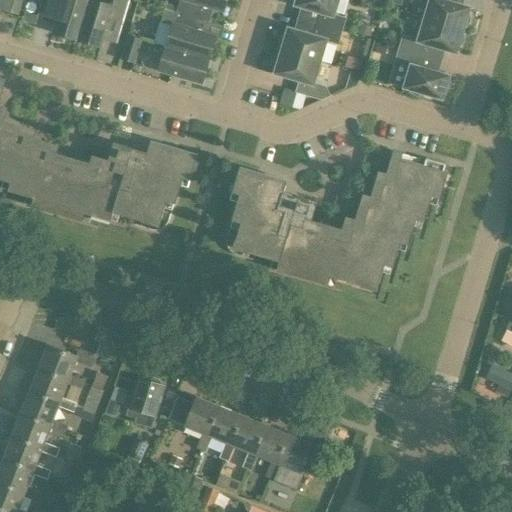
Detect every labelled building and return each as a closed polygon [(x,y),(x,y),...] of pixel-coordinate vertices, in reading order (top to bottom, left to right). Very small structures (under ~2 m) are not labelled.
[(0,0),(0,9),(21,15),(25,0),(0,0)] [(64,36),(76,40),(87,0),(46,0),(41,19),(54,23),(52,30),(64,34),(64,36)] [(90,0),(87,0),(76,40),(87,43),(88,41),(100,45),(102,39),(116,43),(122,23),(121,23),(127,0),(126,0),(100,0),(99,3),(90,0)] [(179,0),(175,13),(207,22),(212,8),(221,11),(224,0),(179,0)] [(344,19),(332,15),(336,0),(294,0),(293,5),(318,12),(315,24),(340,31),(344,19)] [(466,13),(468,7),(443,0),(428,0),(423,18),(461,30),(462,27),(465,28),(470,21),(470,14),(466,13)] [(204,34),(207,22),(175,13),(164,9),(160,22),(171,25),(165,47),(207,60),(214,37),(204,34)] [(460,32),(461,30),(423,18),(416,40),(402,36),(398,48),(440,60),(443,49),(454,52),(456,47),(460,48),(464,41),(464,34),(460,32)] [(280,50),(318,62),(324,40),(336,44),(340,31),(315,24),(312,35),(287,28),(285,35),(282,34),(279,40),(279,46),(281,46),(280,50)] [(133,63),(140,39),(127,35),(120,59),(133,63)] [(200,83),(207,60),(165,47),(158,70),(185,78),(187,82),(191,83),(194,81),(200,83)] [(440,60),(398,48),(394,61),(409,65),(402,87),(410,89),(409,91),(414,96),(421,95),(422,93),(441,98),(442,94),(445,95),(450,88),(449,81),(446,80),(447,75),(436,72),(440,60)] [(295,92),(319,99),(328,95),(324,87),(312,83),(318,62),(280,50),(279,55),(277,54),(273,59),(273,66),(275,66),(273,73),(298,81),(295,92)] [(198,155),(152,141),(147,158),(117,149),(111,170),(96,166),(94,174),(45,159),(47,151),(22,144),(24,136),(0,128),(0,179),(18,185),(16,194),(41,201),(39,209),(72,219),(74,211),(100,218),(102,210),(141,222),(143,214),(160,219),(168,192),(176,194),(181,177),(190,180),(198,155)] [(239,194),(237,200),(233,211),(242,213),(234,240),(250,245),(248,253),(287,265),(284,273),(318,283),(320,275),(359,286),(361,278),(378,283),(386,256),(394,258),(402,233),(410,236),(417,210),(425,213),(433,187),(437,189),(444,164),(425,158),(423,165),(398,158),(391,184),(383,181),(375,207),(367,204),(360,230),(352,227),(348,240),(301,226),(307,205),(277,196),(283,178),(239,166),(231,191),(239,194)] [(77,352),(75,356),(46,345),(37,368),(67,379),(69,376),(74,362),(90,368),(93,359),(77,352)] [(511,386),(511,375),(492,365),(486,378),(510,390),(511,386)] [(67,379),(37,368),(29,390),(59,402),(60,397),(65,384),(81,390),(84,382),(69,376),(67,379)] [(136,377),(132,392),(128,390),(123,406),(128,408),(126,414),(136,417),(134,424),(150,428),(154,415),(162,385),(159,385),(157,382),(153,380),(150,382),(136,377)] [(100,390),(90,386),(82,410),(94,415),(103,391),(100,390)] [(59,402),(29,390),(20,413),(50,425),(51,420),(52,420),(57,406),(73,412),(76,403),(60,397),(59,402)] [(206,436),(219,406),(195,397),(183,426),(202,434),(195,449),(204,452),(210,437),(206,436)] [(229,445),(242,416),(219,406),(206,436),(210,437),(225,443),(218,458),(227,462),(233,447),(229,445)] [(50,425),(20,413),(11,435),(41,447),(43,443),(47,433),(62,439),(67,426),(52,420),(51,420),(50,425)] [(250,471),(256,456),(252,455),(265,425),(242,416),(229,445),(233,447),(248,453),(241,468),(250,471)] [(276,464),(288,435),(265,425),(252,455),(256,456),(270,462),(264,477),(273,481),(279,466),(276,464)] [(41,447),(11,435),(3,457),(33,469),(35,465),(40,451),(55,457),(58,449),(43,443),(41,447)] [(311,444),(288,435),(276,464),(279,466),(293,471),(287,487),(296,490),(302,475),(299,474),(311,444)] [(140,461),(148,445),(134,439),(127,455),(140,461)] [(33,469),(3,457),(0,464),(0,481),(24,491),(26,488),(31,474),(46,479),(50,471),(35,465),(33,469)] [(239,490),(241,478),(219,474),(217,486),(239,490)] [(24,491),(0,481),(0,507),(11,511),(16,511),(17,510),(22,496),(37,502),(41,494),(26,488),(24,491)] [(207,486),(196,511),(211,511),(220,491),(207,486)]
